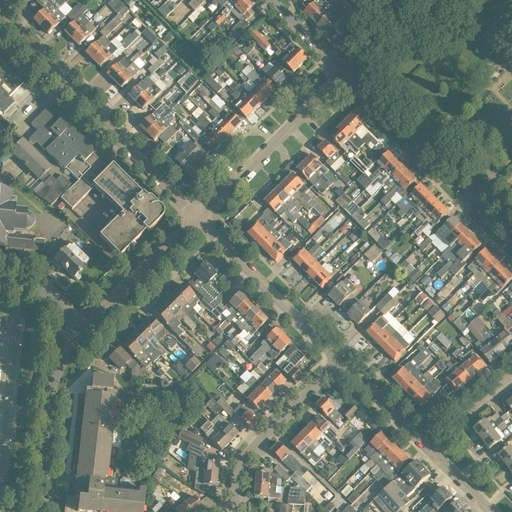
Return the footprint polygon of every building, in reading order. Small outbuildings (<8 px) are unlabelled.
[(41,28),(59,11),(49,1),(49,0),(36,0),(35,1),(45,11),(34,21),(41,28)] [(112,0),(108,5),(118,16),(120,14),(125,9),(116,0),(112,0)] [(193,0),(188,6),(195,12),(201,6),(205,1),(204,0),(193,0)] [(218,27),(236,9),(244,0),(230,0),(224,7),(226,10),(214,22),(218,27)] [(251,11),(255,7),(247,0),(244,0),(236,9),(248,21),(254,15),(251,11)] [(327,4),(324,1),(324,0),(307,0),(304,3),(302,5),(308,11),(305,14),(312,21),(329,3),(327,4)] [(328,36),(335,29),(333,27),(343,18),(344,19),(353,10),(344,1),(340,6),(330,16),(319,27),(328,36)] [(319,27),(330,16),(340,6),(337,3),(333,7),(329,3),(312,21),(319,27)] [(164,5),(158,12),(165,19),(172,12),(164,5)] [(193,23),(205,10),(201,6),(195,12),(188,19),(193,23)] [(65,32),(72,39),(89,23),(83,16),(88,11),(84,7),(80,11),(70,20),(74,24),(65,32)] [(67,17),(70,20),(80,11),(76,8),(67,17)] [(48,35),(66,18),(59,11),(41,28),(48,35)] [(93,61),(104,50),(111,44),(106,39),(122,23),(121,22),(117,17),(102,32),(105,35),(102,38),(86,54),(93,61)] [(235,40),(249,26),(245,21),(241,22),(235,28),(229,35),(235,40)] [(89,23),(72,39),(79,47),(95,31),(96,30),(89,23)] [(143,33),(153,44),(157,39),(148,29),(143,33)] [(157,34),(161,39),(163,38),(161,36),(166,31),(165,29),(160,34),(159,33),(157,34)] [(247,33),(262,48),(265,52),(270,47),(252,29),(247,33)] [(125,51),(141,35),(137,31),(131,36),(130,34),(121,43),(123,45),(121,47),(125,51)] [(278,44),(283,49),(286,45),(282,41),(278,44)] [(278,44),(277,42),(273,46),(279,51),(275,55),(294,74),(301,66),(285,51),(283,49),(278,44)] [(292,43),(288,47),(285,51),(301,66),(308,59),(297,48),(292,43)] [(111,44),(104,50),(93,61),(100,68),(116,52),(118,51),(111,44)] [(168,50),(167,48),(164,46),(154,55),(159,59),(168,50)] [(247,47),(242,51),(248,56),(252,52),(247,47)] [(236,48),(231,52),(226,57),(233,64),(238,59),(242,54),(236,48)] [(133,64),(143,54),(140,51),(130,61),(133,64)] [(114,82),(130,66),(127,63),(123,59),(107,75),(114,82)] [(164,64),(160,59),(148,71),(153,75),(164,64)] [(0,141),(2,139),(0,137),(0,134),(9,125),(0,117),(0,111),(3,114),(14,103),(9,98),(23,84),(0,61),(0,141)] [(286,80),(280,74),(284,71),(275,62),(271,65),(270,64),(261,71),(278,88),(286,80)] [(131,66),(130,66),(114,82),(122,89),(140,71),(133,64),(131,66)] [(176,71),(181,76),(185,72),(180,67),(176,71)] [(220,68),(215,73),(220,78),(225,74),(220,68)] [(273,90),(276,86),(278,88),(261,71),(258,75),(253,71),(247,78),(267,99),(275,92),(273,90)] [(190,90),(199,81),(190,72),(177,84),(181,88),(185,85),(190,90)] [(267,99),(247,78),(245,76),(241,80),(245,83),(242,87),(261,106),(267,99)] [(147,78),(145,81),(129,96),(136,104),(155,85),(147,78)] [(222,89),(210,78),(206,83),(218,94),(222,89)] [(261,106),(242,87),(240,85),(238,87),(235,83),(230,88),(254,113),(261,106)] [(143,111),(159,95),(162,92),(155,85),(136,104),(143,111)] [(231,104),(247,120),(254,113),(230,88),(229,89),(234,94),(232,96),(235,100),(231,104)] [(235,132),(242,124),(231,113),(224,106),(220,110),(202,92),(199,95),(212,109),(219,116),(235,132)] [(217,95),(212,99),(220,108),(225,104),(217,95)] [(185,96),(180,102),(183,105),(189,99),(188,98),(185,96)] [(164,104),(156,112),(140,127),(147,134),(170,111),(164,104)] [(90,147),(63,119),(67,115),(59,108),(56,112),(49,106),(30,125),(37,131),(28,141),(33,146),(36,143),(64,171),(65,169),(78,181),(90,169),(84,163),(90,157),(90,156),(91,154),(92,149),(91,148),(90,147)] [(216,119),(221,124),(217,127),(228,139),(235,132),(219,116),(212,109),(209,113),(216,119)] [(371,130),(375,126),(369,121),(358,109),(351,116),(367,132),(366,132),(378,144),(381,141),(371,130)] [(155,142),(158,138),(165,145),(177,133),(170,125),(175,120),(172,117),(175,114),(172,111),(171,111),(170,111),(147,134),(155,142)] [(201,116),(197,120),(205,129),(221,145),(228,139),(217,127),(213,123),(210,125),(201,116)] [(351,116),(343,123),(355,135),(365,145),(368,141),(375,148),(378,144),(366,132),(367,132),(351,116)] [(205,129),(197,120),(194,118),(190,121),(195,126),(192,130),(187,125),(182,129),(196,143),(204,151),(204,150),(207,146),(214,153),(221,145),(205,129)] [(365,145),(355,135),(343,123),(336,130),(359,153),(360,153),(361,154),(364,152),(361,149),(365,145)] [(341,149),(346,153),(349,150),(356,156),(359,153),(336,130),(329,137),(341,149)] [(9,152),(8,153),(0,160),(0,164),(3,166),(13,156),(39,180),(46,173),(50,169),(41,160),(44,158),(34,148),(32,151),(21,141),(9,152)] [(204,159),(200,155),(204,151),(196,143),(193,145),(189,142),(181,150),(184,154),(177,161),(184,168),(182,170),(190,177),(196,170),(195,168),(204,159)] [(331,168),(341,158),(337,154),(325,142),(317,150),(329,162),(326,164),(331,168)] [(377,165),(380,168),(369,179),(368,178),(365,181),(370,186),(396,161),(388,153),(377,165)] [(147,200),(136,189),(136,188),(137,188),(137,187),(137,186),(136,186),(136,185),(135,184),(135,183),(134,182),(133,182),(130,179),(128,181),(112,165),(106,171),(90,156),(90,157),(84,163),(90,169),(78,181),(60,200),(62,202),(57,208),(60,210),(65,205),(71,211),(92,189),(91,188),(92,186),(121,215),(98,238),(112,251),(119,258),(125,252),(127,254),(130,251),(132,250),(132,249),(133,248),(133,247),(134,247),(134,246),(134,245),(133,244),(144,232),(145,233),(146,233),(147,233),(148,233),(149,232),(150,231),(150,232),(152,230),(151,229),(161,220),(162,219),(162,218),(162,217),(163,216),(163,215),(163,214),(162,213),(162,212),(162,211),(161,210),(161,209),(160,209),(159,208),(158,208),(157,207),(156,207),(155,207),(154,207),(152,208),(145,201),(147,200)] [(312,156),(304,163),(329,188),(333,184),(324,176),(328,172),(323,168),(323,167),(312,156)] [(350,162),(363,175),(368,170),(362,164),(355,157),(350,162)] [(377,160),(374,157),(369,162),(373,165),(377,160)] [(367,159),(362,164),(368,170),(373,165),(369,162),(367,159)] [(402,168),(396,161),(370,186),(373,189),(378,185),(381,188),(384,185),(402,168)] [(329,188),(304,163),(297,170),(308,182),(313,187),(322,195),(329,188)] [(409,174),(402,168),(384,185),(387,189),(383,193),(386,197),(409,174)] [(350,182),(346,178),(345,178),(339,171),(336,174),(347,185),(350,182)] [(45,187),(36,195),(50,206),(70,185),(61,176),(56,181),(46,173),(39,180),(45,187)] [(409,174),(386,197),(381,202),(386,207),(391,202),(390,200),(397,194),(403,200),(408,195),(405,192),(416,181),(409,174)] [(293,175),(286,182),(313,209),(320,216),(323,213),(305,195),(309,191),(304,186),(293,175)] [(313,209),(286,182),(279,189),(301,210),(303,208),(309,213),(313,209)] [(404,202),(408,205),(405,208),(405,207),(397,214),(401,219),(405,215),(406,215),(409,212),(412,209),(411,209),(427,193),(420,186),(409,197),(404,202)] [(301,210),(279,189),(272,195),(297,221),(312,235),(318,228),(313,223),(311,226),(307,222),(300,217),(297,214),(301,210)] [(33,251),(43,251),(44,241),(23,239),(23,235),(25,235),(25,232),(27,232),(31,230),(31,229),(33,228),(32,220),(31,218),(27,215),(25,215),(26,212),(14,211),(15,200),(10,199),(11,195),(0,193),(0,248),(6,249),(6,248),(33,251)] [(405,215),(409,219),(413,215),(416,218),(434,200),(427,193),(411,209),(412,209),(409,212),(406,215),(405,215)] [(297,221),(272,195),(264,203),(281,219),(284,215),(294,224),(297,221)] [(336,202),(339,207),(340,207),(345,212),(354,203),(347,196),(343,201),(340,198),(336,202)] [(441,207),(434,200),(416,218),(412,222),(417,218),(420,221),(416,226),(419,229),(441,207)] [(331,207),(335,211),(339,207),(336,202),(331,207)] [(360,210),(354,203),(345,212),(352,218),(360,210)] [(432,230),(437,225),(448,214),(441,207),(419,229),(414,234),(417,237),(428,226),(432,230)] [(274,223),(277,219),(267,210),(262,214),(264,215),(256,223),(258,225),(248,235),(255,242),(275,223),(274,223)] [(367,216),(360,210),(352,218),(358,225),(363,219),(367,216)] [(318,228),(325,221),(320,217),(313,223),(318,228)] [(453,218),(436,234),(444,242),(460,226),(453,218)] [(358,225),(365,231),(370,226),(363,219),(358,225)] [(278,234),(273,230),(277,226),(275,223),(255,242),(262,250),(278,234)] [(349,230),(345,226),(341,230),(345,234),(349,230)] [(444,242),(447,245),(450,249),(467,232),(460,226),(444,242)] [(326,233),(322,230),(312,239),(316,244),(326,233)] [(353,242),(361,235),(356,230),(349,237),(353,242)] [(368,234),(377,243),(381,239),(372,230),(368,234)] [(450,263),(474,239),(467,232),(450,249),(449,250),(452,254),(446,259),(450,262),(450,263)] [(278,234),(262,250),(269,257),(285,241),(278,234)] [(286,239),(285,241),(269,257),(276,263),(293,246),(286,239)] [(312,239),(309,242),(315,248),(312,251),(308,255),(304,251),(294,262),(301,269),(317,253),(321,248),(316,244),(312,239)] [(432,244),(433,243),(428,239),(419,248),(423,253),(432,244)] [(464,263),(469,258),(481,246),(474,239),(450,263),(450,262),(440,272),(445,277),(455,267),(460,272),(466,266),(464,263)] [(61,248),(63,250),(53,260),(72,278),(76,281),(78,281),(81,279),(81,276),(79,275),(83,270),(82,268),(88,262),(71,245),(67,241),(61,248)] [(363,254),(370,247),(367,243),(360,250),(363,254)] [(373,263),(383,254),(375,246),(365,255),(373,263)] [(317,253),(301,269),(308,276),(318,265),(314,262),(324,252),(321,248),(317,253)] [(384,254),(389,258),(392,255),(388,250),(384,254)] [(467,269),(471,272),(466,277),(470,280),(492,258),(485,251),(467,269)] [(400,260),(395,254),(390,259),(395,265),(400,260)] [(470,280),(470,281),(473,283),(473,284),(478,279),(481,283),(499,265),(492,258),(470,280)] [(415,270),(406,261),(398,269),(407,278),(415,270)] [(193,275),(198,280),(191,287),(203,299),(214,310),(219,304),(225,298),(220,293),(219,294),(209,285),(211,283),(209,281),(216,274),(205,263),(193,275)] [(318,265),(308,276),(315,283),(330,267),(327,264),(322,269),(318,265)] [(506,271),(499,265),(481,283),(484,286),(488,290),(506,271)] [(333,270),(330,267),(315,283),(322,289),(332,279),(328,275),(333,270)] [(413,283),(422,274),(417,269),(408,279),(413,283)] [(511,277),(506,271),(488,290),(478,299),(483,303),(492,294),(495,297),(502,290),(511,279),(511,277)] [(329,297),(339,307),(357,290),(347,280),(329,297)] [(175,293),(187,305),(192,310),(197,306),(195,305),(198,302),(182,286),(175,293)] [(431,298),(436,294),(430,287),(425,292),(431,298)] [(168,300),(184,316),(187,319),(194,312),(192,310),(187,305),(175,293),(168,300)] [(230,316),(246,300),(239,293),(228,304),(224,308),(219,304),(214,310),(210,313),(217,320),(225,311),(230,316)] [(421,307),(428,300),(428,299),(422,294),(415,301),(421,307)] [(393,299),(388,295),(375,308),(380,312),(393,299)] [(203,299),(200,303),(200,304),(205,308),(210,313),(214,310),(203,299)] [(380,312),(385,317),(394,308),(396,309),(399,306),(393,299),(380,312)] [(187,319),(184,316),(168,300),(161,306),(173,318),(178,323),(181,319),(183,321),(182,323),(191,332),(196,327),(193,324),(187,319)] [(230,316),(225,321),(229,325),(234,320),(237,323),(242,318),(253,307),(246,300),(230,316)] [(429,301),(422,307),(427,312),(433,306),(429,301)] [(361,303),(357,307),(348,316),(358,326),(371,313),(361,303)] [(448,304),(443,309),(447,313),(452,308),(448,304)] [(178,323),(173,318),(161,306),(154,314),(171,330),(170,330),(178,338),(182,334),(177,329),(180,326),(178,323)] [(260,314),(253,307),(242,318),(237,323),(235,325),(238,328),(238,329),(241,333),(260,314)] [(444,317),(435,308),(428,315),(437,324),(444,317)] [(497,311),(493,315),(501,324),(506,320),(502,315),(498,311),(497,311)] [(251,337),(256,332),(267,321),(260,314),(241,333),(231,343),(234,347),(234,346),(237,349),(242,345),(239,342),(248,334),(251,337)] [(448,319),(453,324),(457,320),(452,315),(448,319)] [(142,326),(159,342),(166,334),(150,318),(142,326)] [(390,326),(381,318),(377,323),(366,334),(374,341),(390,326)] [(496,339),(486,327),(482,330),(475,321),(471,325),(498,358),(506,351),(505,350),(511,344),(511,339),(506,332),(496,339)] [(479,342),(475,346),(480,352),(490,365),(498,358),(471,325),(467,329),(479,342)] [(142,326),(136,332),(162,357),(165,354),(160,349),(159,349),(155,346),(159,342),(142,326)] [(390,326),(374,341),(381,348),(396,333),(390,326)] [(222,331),(218,328),(214,331),(219,336),(220,337),(222,334),(224,333),(222,331)] [(266,352),(282,336),(275,329),(260,345),(262,347),(248,361),(253,365),(257,361),(266,352)] [(141,351),(146,356),(147,354),(151,357),(153,356),(158,360),(161,357),(161,358),(162,357),(136,332),(129,339),(141,351)] [(403,340),(402,339),(403,339),(396,333),(381,348),(388,355),(403,340)] [(451,344),(441,334),(436,339),(446,349),(451,344)] [(282,336),(266,352),(266,353),(274,360),(279,355),(279,354),(290,344),(282,336)] [(470,345),(464,337),(459,341),(466,349),(470,345)] [(186,338),(182,342),(190,349),(194,345),(186,338)] [(222,343),(217,338),(212,343),(217,347),(222,343)] [(134,359),(145,370),(152,362),(147,358),(148,358),(146,356),(141,351),(129,339),(122,346),(135,358),(134,359)] [(231,343),(228,340),(223,345),(230,352),(235,347),(234,347),(231,343)] [(394,362),(405,351),(409,346),(406,342),(403,340),(388,355),(394,362)] [(288,361),(298,351),(292,346),(283,356),(288,361)] [(421,353),(393,380),(400,387),(417,371),(416,370),(431,356),(421,346),(417,349),(421,353)] [(434,346),(431,350),(436,355),(439,351),(434,346)] [(229,354),(223,349),(219,353),(225,359),(229,354)] [(141,370),(132,361),(131,362),(119,350),(109,360),(120,371),(125,366),(127,368),(131,372),(130,378),(142,379),(146,371),(143,368),(141,370)] [(288,378),(296,386),(303,378),(293,369),(304,357),(298,351),(288,361),(283,356),(275,365),(278,369),(283,375),(288,378)] [(457,364),(471,380),(478,374),(464,358),(457,351),(452,356),(456,360),(457,358),(461,362),(458,365),(457,363),(457,364)] [(472,351),(468,355),(464,358),(478,374),(486,368),(476,356),(472,351)] [(222,364),(215,356),(207,364),(214,372),(222,364)] [(191,373),(200,365),(193,358),(184,366),(191,373)] [(442,372),(447,368),(440,361),(436,366),(442,372)] [(463,387),(471,380),(457,364),(453,367),(450,363),(446,366),(449,370),(463,387)] [(278,369),(275,372),(274,372),(271,376),(260,364),(256,368),(260,373),(278,390),(285,383),(284,382),(288,378),(283,375),(278,369)] [(181,368),(177,372),(184,380),(189,375),(181,368)] [(252,378),(271,397),(278,390),(260,373),(256,368),(253,372),(253,371),(249,375),(252,378)] [(450,377),(446,381),(455,393),(463,387),(449,370),(446,372),(450,377)] [(417,371),(400,387),(407,394),(428,374),(427,373),(423,377),(417,371)] [(414,401),(435,380),(428,374),(407,394),(414,401)] [(107,480),(110,448),(120,449),(122,429),(112,428),(116,393),(111,393),(113,379),(92,377),(90,395),(85,395),(76,481),(74,498),(66,497),(66,496),(65,496),(63,511),(142,511),(144,491),(103,487),(104,479),(107,480)] [(249,389),(264,404),(271,397),(252,378),(245,385),(249,389)] [(179,389),(184,385),(179,380),(174,384),(179,389)] [(421,408),(441,387),(435,380),(414,401),(421,408)] [(173,395),(178,389),(171,382),(165,387),(173,395)] [(242,396),(246,400),(257,411),(264,404),(249,389),(246,392),(242,396)] [(235,416),(250,431),(258,424),(240,406),(233,412),(220,399),(216,404),(221,409),(231,420),(235,416)] [(341,417),(341,416),(324,399),(316,407),(334,424),(341,417)] [(205,406),(215,416),(221,409),(216,404),(212,400),(205,406)] [(352,405),(343,414),(348,419),(357,410),(352,405)] [(481,440),(493,431),(509,418),(506,414),(494,424),(493,422),(488,425),(485,421),(473,430),(481,440)] [(213,428),(229,443),(238,435),(228,425),(218,416),(210,424),(213,428)] [(332,444),(342,453),(344,451),(345,450),(335,440),(338,436),(330,428),(319,417),(312,424),(332,444)] [(501,441),(505,438),(501,432),(511,423),(511,421),(509,418),(493,431),(481,440),(489,451),(501,441)] [(472,428),(478,423),(476,420),(470,424),(472,428)] [(372,428),(376,431),(380,426),(374,421),(371,424),(372,428)] [(305,431),(316,441),(320,446),(323,442),(329,447),(332,444),(312,424),(305,431)] [(221,452),(229,443),(213,428),(205,436),(221,452)] [(170,436),(186,443),(199,448),(203,440),(181,430),(180,432),(176,430),(172,433),(170,436)] [(298,438),(313,453),(320,446),(316,441),(305,431),(298,438)] [(360,450),(361,448),(368,441),(360,434),(352,442),(360,450)] [(381,434),(364,451),(368,454),(366,456),(370,459),(388,441),(381,434)] [(298,438),(291,445),(309,463),(312,459),(317,464),(321,460),(318,458),(313,453),(298,438)] [(364,475),(370,469),(372,471),(395,448),(388,441),(370,459),(359,471),(364,475)] [(352,458),(360,450),(352,442),(347,447),(349,449),(343,455),(349,460),(352,457),(352,458)] [(204,451),(199,448),(186,443),(184,445),(190,448),(188,452),(189,452),(201,457),(204,451)] [(289,469),(294,474),(296,473),(302,467),(297,462),(279,444),(271,452),(289,469)] [(511,448),(510,447),(498,456),(506,467),(511,461),(511,448)] [(402,454),(395,448),(372,471),(370,473),(374,476),(372,477),(376,482),(402,454)] [(188,460),(194,461),(201,462),(201,457),(189,452),(188,460)] [(376,482),(382,487),(398,473),(410,462),(402,454),(376,482)] [(161,466),(166,459),(160,455),(156,462),(161,466)] [(349,460),(343,455),(338,460),(344,466),(349,460)] [(219,464),(205,462),(201,462),(194,461),(193,467),(199,468),(198,473),(217,475),(219,464)] [(431,477),(430,476),(417,462),(401,476),(402,476),(379,497),(392,511),(399,511),(405,506),(401,501),(406,497),(406,498),(431,477)] [(280,477),(286,483),(291,478),(278,466),(273,470),(279,475),(270,475),(256,474),(255,486),(276,487),(277,480),(280,480),(280,477)] [(152,479),(158,483),(165,472),(158,468),(152,479)] [(196,473),(194,485),(202,486),(216,488),(217,475),(198,473),(196,473)] [(301,478),(296,473),(294,474),(291,478),(302,489),(306,493),(307,493),(311,488),(301,478)] [(255,498),(269,499),(279,499),(279,495),(276,494),(276,487),(255,486),(255,498)] [(341,494),(345,498),(353,490),(348,486),(341,494)] [(177,495),(189,511),(196,511),(202,508),(194,497),(193,497),(187,489),(183,491),(177,495)] [(304,506),(306,493),(302,489),(301,489),(290,489),(288,497),(288,505),(304,506)] [(437,511),(452,498),(443,489),(431,500),(432,501),(420,511),(436,511),(437,511)] [(347,501),(352,506),(361,497),(356,492),(347,501)] [(161,508),(165,503),(155,493),(150,497),(155,501),(161,508)] [(174,511),(189,511),(177,495),(177,496),(181,501),(176,505),(172,500),(168,503),(174,511)] [(152,511),(156,511),(161,508),(155,501),(148,508),(152,511)] [(330,511),(335,508),(331,503),(324,510),(323,511),(330,511)] [(456,503),(446,511),(461,511),(463,510),(456,503)]
